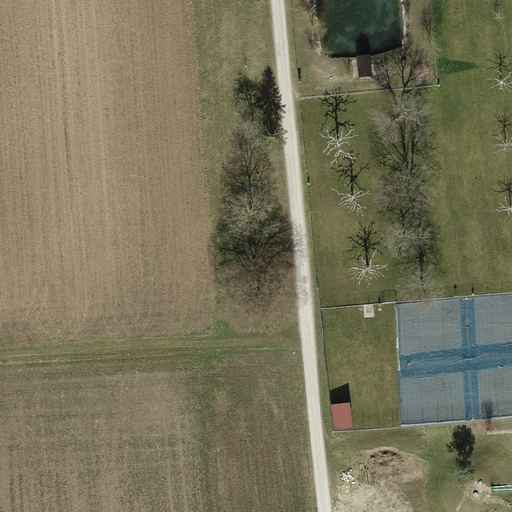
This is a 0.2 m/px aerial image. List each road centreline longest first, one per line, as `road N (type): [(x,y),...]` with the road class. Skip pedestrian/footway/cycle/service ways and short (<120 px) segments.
road 1 (track): [(327,511),(278,0)]
road 2 (track): [(0,360),(309,338)]
